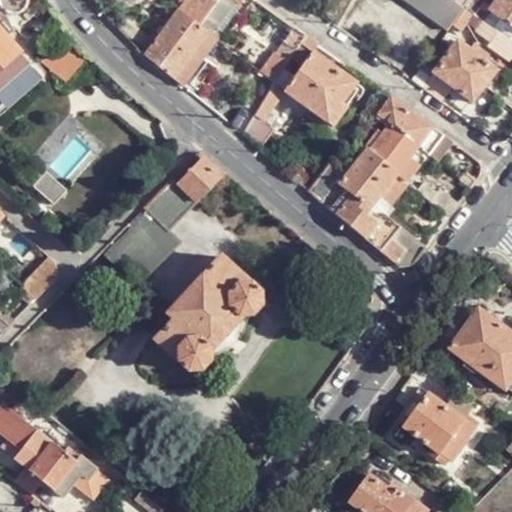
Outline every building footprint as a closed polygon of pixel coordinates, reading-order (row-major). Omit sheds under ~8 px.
[(19,15),(24,12),(27,6),(28,0),(27,0),(0,0),(0,7),(2,12),(7,15),(13,16),(19,15)] [(221,31),(241,0),(183,0),(175,12),(177,13),(208,34),(209,36),(215,27),(221,31)] [(320,0),(317,11),(337,25),(340,19),(352,0),(320,0)] [(463,9),(450,0),(403,0),(449,33),(453,26),(465,10),(463,9)] [(484,0),(471,0),(465,10),(474,17),(485,1),(484,0)] [(511,0),(497,0),(490,11),(511,27),(511,0)] [(465,10),(453,26),(463,32),(474,17),(465,10)] [(177,13),(144,58),(173,82),(184,66),(198,46),(208,34),(177,13)] [(283,70),(292,58),(306,37),(294,28),(284,43),(278,38),(255,70),(274,83),(283,70)] [(0,73),(20,56),(0,32),(0,73)] [(209,36),(208,34),(198,46),(209,54),(217,43),(217,42),(209,36)] [(88,57),(62,35),(41,62),(67,83),(88,57)] [(306,37),(292,58),(302,66),(312,51),(315,54),(320,46),(306,37)] [(435,75),(474,105),(498,73),(460,43),(435,75)] [(184,66),(195,74),(209,54),(198,46),(184,66)] [(357,85),(315,54),(312,51),(302,66),(294,77),(285,90),(333,127),(346,109),(341,106),(357,85)] [(20,56),(0,73),(0,92),(30,67),(20,56)] [(184,66),(173,82),(184,90),(195,74),(184,66)] [(285,90),(294,77),(283,70),(274,83),(255,117),(264,123),(285,90)] [(433,129),(391,98),(377,119),(388,129),(390,126),(418,148),(433,129)] [(236,133),(243,138),(254,120),(247,115),(236,133)] [(274,131),(264,123),(255,117),(254,120),(243,138),(260,153),(274,131)] [(388,129),(369,153),(397,176),(418,148),(390,126),(388,129)] [(418,148),(430,158),(444,137),(433,129),(418,148)] [(418,148),(397,176),(409,185),(430,158),(418,148)] [(369,153),(364,149),(342,176),(336,185),(345,193),(329,212),(366,241),(379,224),(367,216),(397,176),(369,153)] [(171,231),(226,175),(203,156),(201,155),(198,155),(195,158),(152,200),(100,252),(101,253),(139,286),(167,258),(167,257),(171,231)] [(329,165),(308,195),(320,205),(336,185),(342,176),(329,165)] [(44,171),(32,185),(52,202),(64,188),(44,171)] [(459,182),(471,192),(478,184),(466,174),(459,182)] [(409,185),(397,176),(367,216),(379,224),(385,216),(409,185)] [(427,185),(420,194),(433,204),(440,195),(427,185)] [(433,204),(452,219),(461,207),(442,192),(440,195),(433,204)] [(379,224),(366,241),(382,255),(401,229),(385,216),(379,224)] [(407,277),(427,251),(401,229),(382,255),(407,277)] [(183,242),(171,231),(167,257),(183,242)] [(61,271),(47,258),(20,287),(33,301),(61,271)] [(260,295),(222,258),(168,316),(173,321),(156,341),(190,373),(201,371),(210,361),(209,349),(214,348),(240,319),(250,318),(261,306),(260,295)] [(511,389),(511,331),(483,310),(455,351),(510,392),(511,390),(511,389)] [(453,464),(482,425),(469,416),(465,420),(432,395),(406,429),(453,464)] [(1,449),(22,468),(28,473),(52,445),(5,405),(0,411),(0,434),(8,441),(1,449)] [(28,473),(45,486),(61,500),(73,486),(87,496),(102,475),(96,471),(79,457),(73,463),(52,445),(28,473)] [(22,468),(11,480),(35,499),(45,486),(28,473),(22,468)] [(361,511),(387,511),(398,497),(371,477),(352,505),(361,511)] [(402,491),(398,497),(387,511),(410,511),(417,503),(402,491)] [(428,511),(417,503),(410,511),(428,511)]
